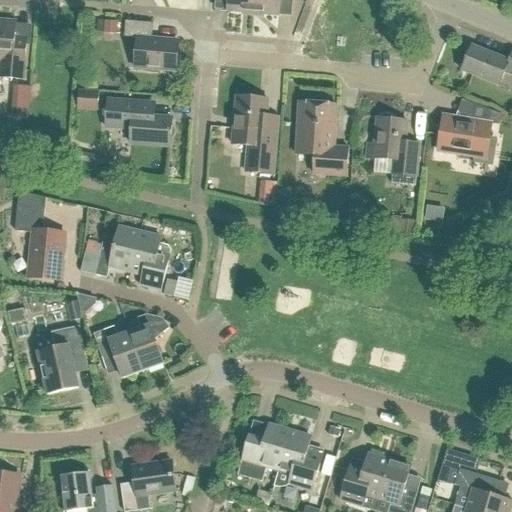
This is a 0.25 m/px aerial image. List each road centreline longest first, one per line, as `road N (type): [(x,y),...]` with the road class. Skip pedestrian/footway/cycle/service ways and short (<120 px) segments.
road 1 (residential): [(210,55),(338,67),(357,79),(416,85),(448,5)]
road 2 (residential): [(511,441),(276,372),(225,378)]
road 3 (residential): [(225,378),(131,424),(67,440),(0,440)]
road 4 (residential): [(225,378),(165,307),(80,284)]
